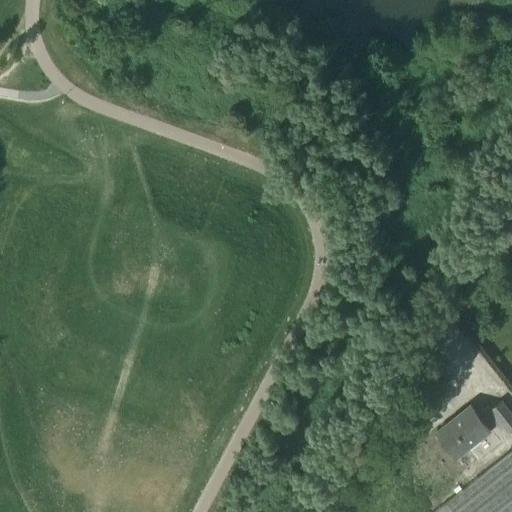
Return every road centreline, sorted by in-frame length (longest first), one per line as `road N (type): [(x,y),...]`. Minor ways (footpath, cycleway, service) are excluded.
road 1 (unclassified): [(313,511),(511,183)]
road 2 (unknown): [(0,331),(63,511)]
